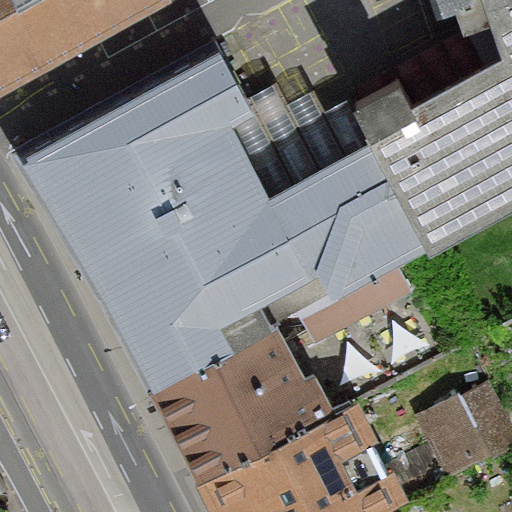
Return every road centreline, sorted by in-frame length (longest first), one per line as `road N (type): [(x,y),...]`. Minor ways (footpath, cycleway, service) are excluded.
road 1 (primary): [(158,511),(0,217)]
road 2 (primary): [(0,356),(81,511)]
